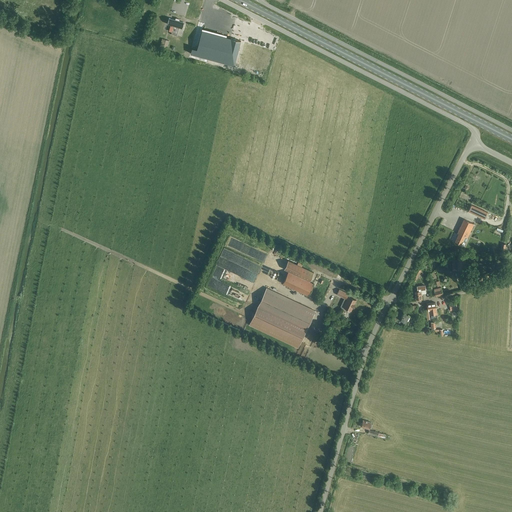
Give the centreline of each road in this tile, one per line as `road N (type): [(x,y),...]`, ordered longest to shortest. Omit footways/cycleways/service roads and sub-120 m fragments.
road 1 (primary): [(511,139),(238,0)]
road 2 (unclassified): [(476,140),(471,128),(221,0)]
road 3 (unclassified): [(260,0),(511,130)]
road 4 (unclassified): [(320,511),(352,387),(388,300)]
road 5 (unclassified): [(388,300),(476,140)]
